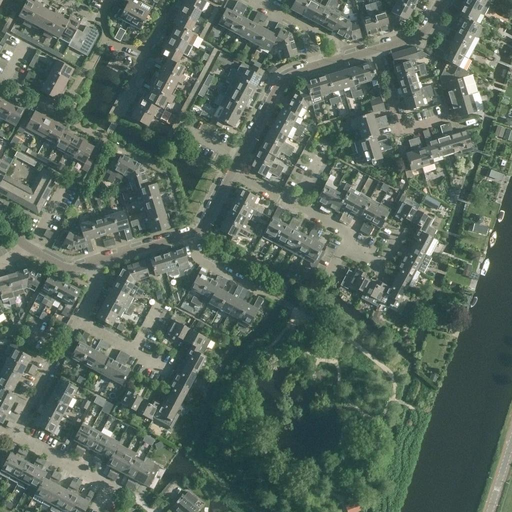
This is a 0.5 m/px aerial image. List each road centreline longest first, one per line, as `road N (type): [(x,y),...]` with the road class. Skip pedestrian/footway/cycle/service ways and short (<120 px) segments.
road 1 (residential): [(296,206),(345,232),(345,247),(379,264),(396,231)]
road 2 (residential): [(231,173),(278,83),(315,66)]
road 3 (residential): [(448,117),(402,132),(377,49)]
road 4 (residential): [(131,496),(13,434)]
road 5 (residential): [(13,434),(78,320)]
road 6 (residential): [(104,140),(0,78)]
